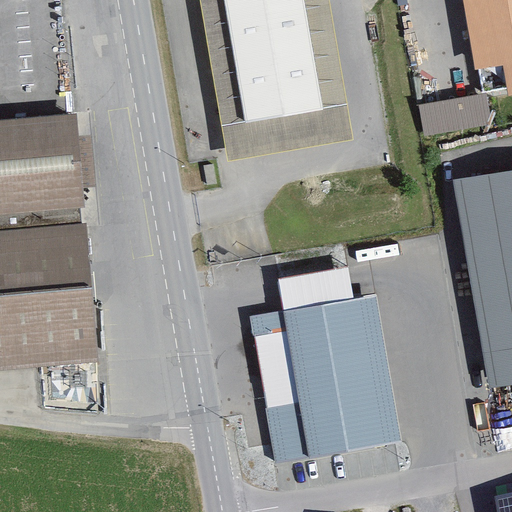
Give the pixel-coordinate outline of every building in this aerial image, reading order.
[(329,0),(302,0),(321,108),(248,121),(226,0),(200,0),(228,161),(353,140),(329,0)] [(302,0),(226,0),(248,121),(321,108),(302,0)] [(511,0),(464,0),(476,66),(504,61),(510,94),(511,93),(511,0)] [(420,101),(425,134),(493,123),(488,90),(420,101)] [(0,119),(0,352),(97,342),(72,112),(0,119)] [(511,165),(453,175),(489,385),(511,381),(511,165)] [(278,280),(284,310),(353,298),(347,266),(278,280)] [(284,310),(250,317),(277,462),(402,439),(376,294),(353,298),(284,310)] [(500,511),(511,511),(511,492),(498,495),(500,511)]
